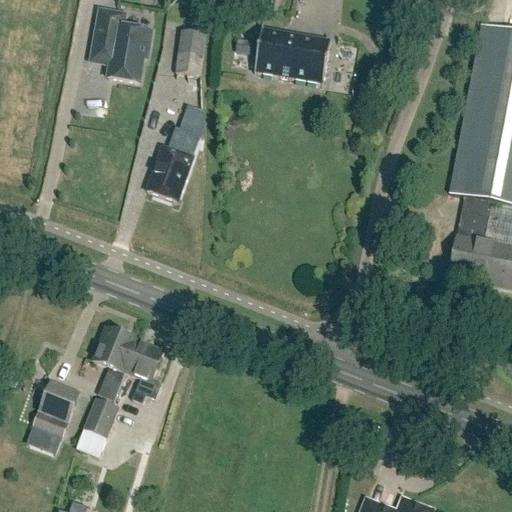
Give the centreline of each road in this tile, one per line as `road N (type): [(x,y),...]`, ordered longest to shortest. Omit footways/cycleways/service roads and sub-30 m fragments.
road 1 (secondary): [(0,241),(511,439)]
road 2 (track): [(340,373),(356,346),(385,181),(449,0)]
